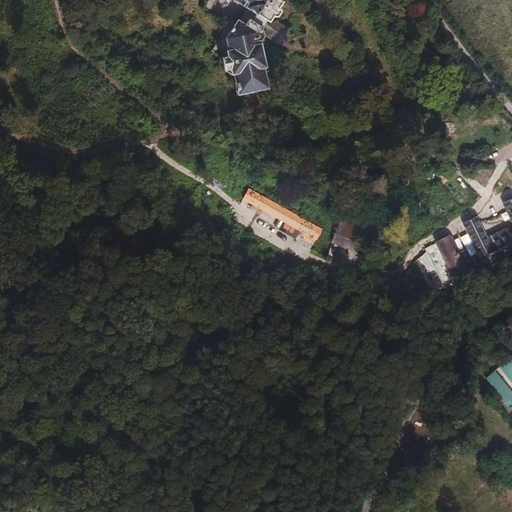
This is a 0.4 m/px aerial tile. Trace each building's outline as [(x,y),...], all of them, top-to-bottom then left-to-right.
[(278,8),(282,2),(278,0),(230,0),(256,16),(257,15),(269,23),(273,17),(274,18),(277,17),(280,13),(279,9),(278,8)] [(228,37),(232,57),(228,58),(231,73),(234,72),(238,92),(268,87),(265,71),(268,71),(263,48),(260,48),(257,32),(239,20),(228,37)] [(288,41),(287,23),(270,24),(271,42),(288,41)] [(249,190),(244,199),(315,239),(320,230),(249,190)] [(511,221),(511,230),(487,243),(475,218),(463,224),(484,267),(496,261),(495,259),(511,250),(511,200),(504,204),(511,221)] [(334,237),(331,243),(367,256),(378,224),(343,211),(334,237)] [(415,237),(406,230),(400,237),(409,245),(415,237)] [(449,238),(424,250),(441,284),(450,280),(455,289),(471,282),(449,238)] [(376,252),(377,258),(382,261),(388,259),(391,254),(389,249),(385,246),(379,247),(376,252)] [(459,294),(403,282),(402,290),(401,294),(457,305),(459,294)] [(511,360),(486,383),(511,413),(511,360)] [(432,435),(428,443),(434,445),(437,437),(432,435)]
